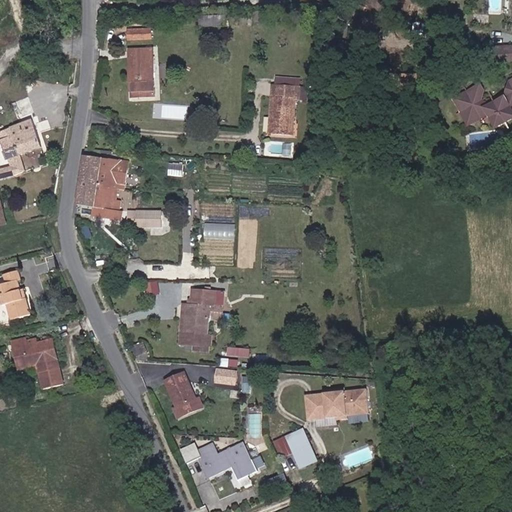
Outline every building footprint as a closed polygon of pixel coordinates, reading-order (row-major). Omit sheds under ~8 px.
[(228,28),(227,14),(199,14),(199,28),(228,28)] [(155,33),(130,32),(130,43),(156,43),(155,33)] [(511,47),(484,49),(485,64),(511,62),(511,47)] [(133,83),(159,82),(157,52),(130,52),(133,83)] [(478,81),(455,92),(450,103),(457,120),(470,124),(482,118),(488,130),(505,124),(509,108),(511,106),(511,81),(508,83),(511,92),(511,94),(489,105),(478,101),(482,90),(478,81)] [(133,83),(134,95),(160,93),(159,82),(133,83)] [(279,115),(279,135),(297,136),(298,97),(302,96),(301,86),(279,86),(278,100),(274,100),(273,115),(279,115)] [(32,118),(11,127),(19,155),(42,148),(32,118)] [(22,162),(19,155),(11,127),(0,129),(0,146),(6,166),(22,162)] [(89,154),(84,204),(84,215),(100,217),(99,224),(125,227),(125,209),(131,208),(135,171),(126,170),(126,159),(106,157),(106,150),(96,148),(90,147),(89,154)] [(0,179),(25,172),(22,162),(6,166),(0,168),(0,179)] [(147,236),(175,238),(176,223),(147,221),(147,236)] [(236,239),(237,224),(203,222),(202,237),(236,239)] [(24,280),(21,269),(7,274),(9,285),(0,287),(0,297),(0,298),(4,297),(6,305),(11,304),(16,319),(34,314),(30,298),(26,299),(21,281),(24,280)] [(160,282),(147,282),(147,294),(160,294),(160,282)] [(184,302),(182,342),(187,343),(213,344),(214,331),(210,330),(211,304),(219,304),(219,288),(193,286),(193,302),(188,302),(184,302)] [(68,383),(58,339),(42,343),(34,345),(32,341),(31,337),(15,340),(22,368),(40,363),(47,389),(68,383)] [(251,356),(252,348),(229,346),(228,355),(251,356)] [(238,392),(239,370),(222,370),(221,377),(213,377),(212,385),(221,385),(221,391),(238,392)] [(188,372),(169,380),(181,407),(178,409),(182,419),(207,408),(203,398),(200,399),(188,372)] [(348,391),(327,394),(316,395),(319,420),(342,417),(352,416),(372,414),(370,389),(348,391)] [(309,396),(312,421),(319,420),(316,395),(309,396)] [(289,439),(278,444),(286,464),(297,459),(289,439)] [(198,443),(184,449),(190,462),(202,457),(211,476),(236,465),(242,479),(261,471),(255,458),(253,459),(247,445),(236,451),(235,448),(222,454),(216,443),(200,450),(198,443)]
